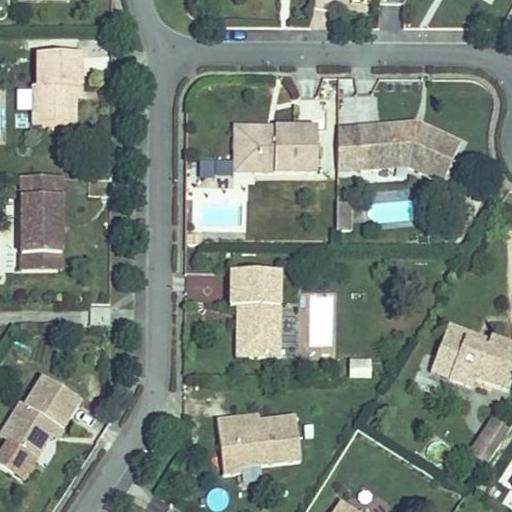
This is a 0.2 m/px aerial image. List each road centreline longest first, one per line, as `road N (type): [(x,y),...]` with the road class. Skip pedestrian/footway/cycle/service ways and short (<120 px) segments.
road 1 (residential): [(164,56),(163,366),(153,406),(83,511)]
road 2 (residential): [(164,56),(477,56),(511,68)]
